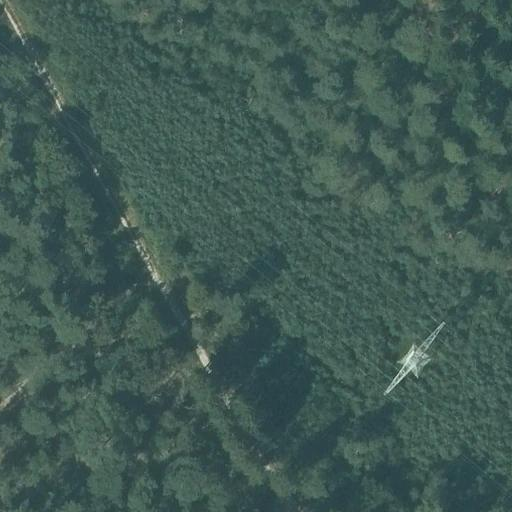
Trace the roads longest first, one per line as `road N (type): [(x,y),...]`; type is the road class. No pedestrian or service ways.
road 1 (track): [(162,307),(0,3)]
road 2 (track): [(281,511),(162,307)]
